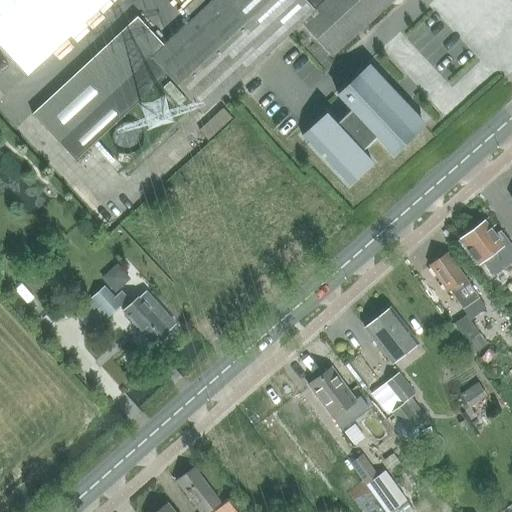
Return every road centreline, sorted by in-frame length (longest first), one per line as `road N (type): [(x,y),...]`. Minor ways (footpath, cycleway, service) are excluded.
road 1 (tertiary): [(62,511),(511,116)]
road 2 (unknown): [(0,79),(16,89),(36,86),(132,0)]
